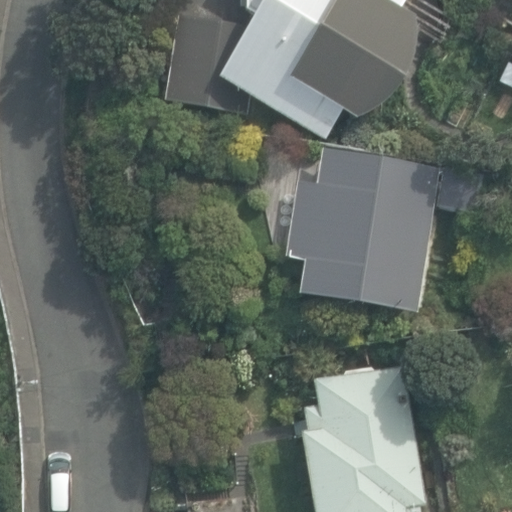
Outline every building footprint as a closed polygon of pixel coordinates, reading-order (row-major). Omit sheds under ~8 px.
[(409,0),(263,0),(247,28),(235,25),(178,17),(165,101),(326,144),(342,117),(364,130),(422,31),(399,18),(409,0)] [(302,295),(417,313),(440,169),(325,151),(319,187),(296,183),(284,256),(308,260),(302,295)] [(441,207),(474,213),(480,172),(447,167),(441,207)] [(301,433),(313,511),(421,511),(420,507),(429,506),(406,366),(301,384),(309,432),(301,433)] [(189,504),(190,511),(259,511),(257,496),(189,504)]
